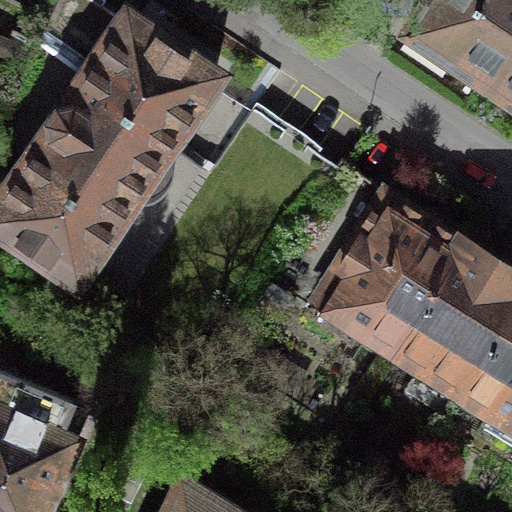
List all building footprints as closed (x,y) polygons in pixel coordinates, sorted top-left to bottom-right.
[(34,124),(0,174),(0,242),(67,288),(131,195),(135,197),(139,198),(144,198),(149,198),(153,197),(157,195),(161,193),(164,190),(167,186),(169,182),(171,178),(171,174),(172,169),(171,164),(170,161),(168,156),(165,153),(162,149),(220,64),(159,23),(123,0),(112,0),(107,9),(94,0),(50,0),(34,25),(80,55),(54,95),(43,98),(33,112),(34,124)] [(511,0),(426,0),(407,30),(490,85),(511,51),(511,0)] [(511,51),(490,85),(511,98),(511,51)] [(295,140),(251,109),(208,172),(300,235),(340,170),(295,140)] [(386,361),(463,237),(424,212),(386,188),(309,313),(351,340),(386,361)] [(448,401),(511,298),(511,266),(495,256),(463,237),(386,361),(413,378),(448,401)] [(511,298),(448,401),(482,422),(511,440),(511,298)] [(0,511),(43,511),(54,489),(90,405),(0,366),(0,511)] [(249,511),(182,470),(162,511),(249,511)]
